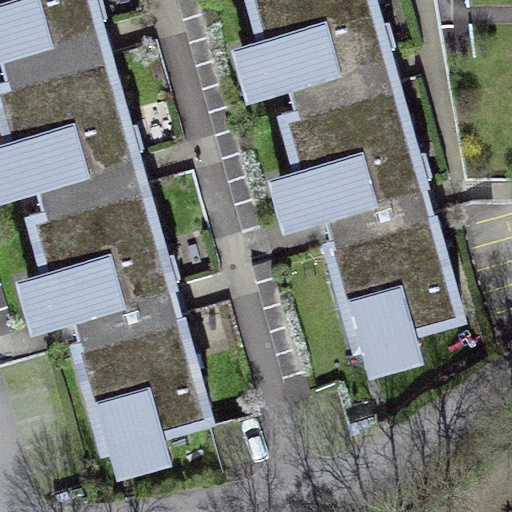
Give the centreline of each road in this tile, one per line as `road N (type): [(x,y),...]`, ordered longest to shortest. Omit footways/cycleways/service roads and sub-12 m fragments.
road 1 (residential): [(296,485),(159,0)]
road 2 (residential): [(296,485),(511,376)]
